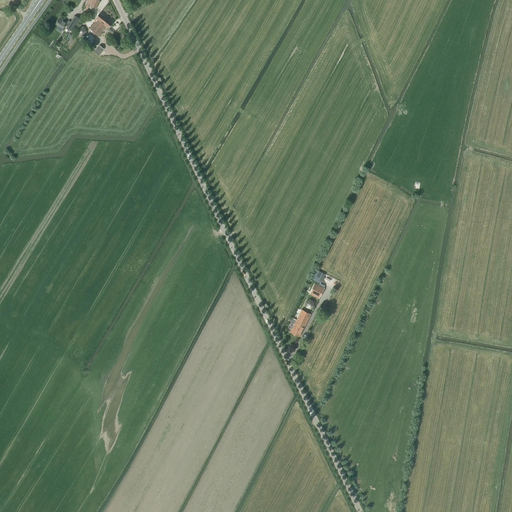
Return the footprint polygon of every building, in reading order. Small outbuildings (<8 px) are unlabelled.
[(88,0),(87,4),(96,8),(100,1),(98,0),(88,0)] [(90,29),(99,36),(106,27),(107,28),(107,27),(109,29),(113,24),(100,13),(94,20),(96,22),(90,29)] [(70,22),(68,20),(67,22),(62,19),(61,20),(59,19),(55,24),(59,27),(58,28),(62,31),(65,26),(67,27),(66,28),(72,31),(80,19),(75,15),(70,22)] [(80,26),(77,26),(76,28),(75,34),(78,34),(83,36),(87,32),(84,27),(81,27),(80,26)] [(94,38),(90,35),(85,36),(85,41),(88,45),(93,43),(94,38)] [(99,46),(94,52),(99,56),(104,49),(99,46)] [(416,185),(412,190),(418,193),(421,188),(416,185)] [(315,283),(310,294),(319,299),(324,288),(315,283)] [(306,307),(310,310),(315,307),(315,302),(310,299),(305,302),(306,307)] [(302,310),(296,321),(300,323),(299,325),(304,328),(311,314),(302,310)] [(300,323),(296,321),(290,332),(300,337),(304,328),(299,325),(300,323)]
